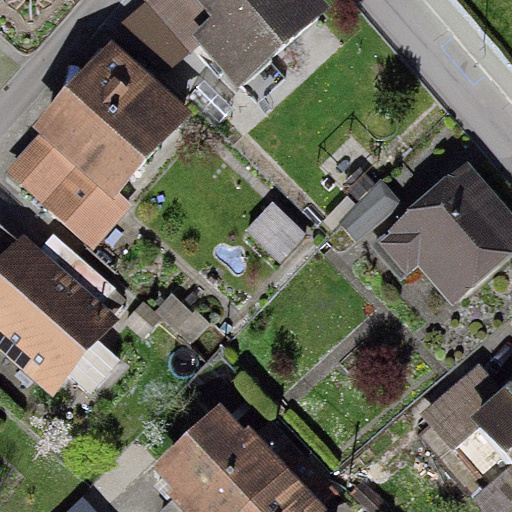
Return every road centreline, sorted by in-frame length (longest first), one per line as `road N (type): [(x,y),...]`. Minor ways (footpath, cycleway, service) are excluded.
road 1 (residential): [(389,0),(511,140)]
road 2 (residential): [(87,0),(0,98)]
